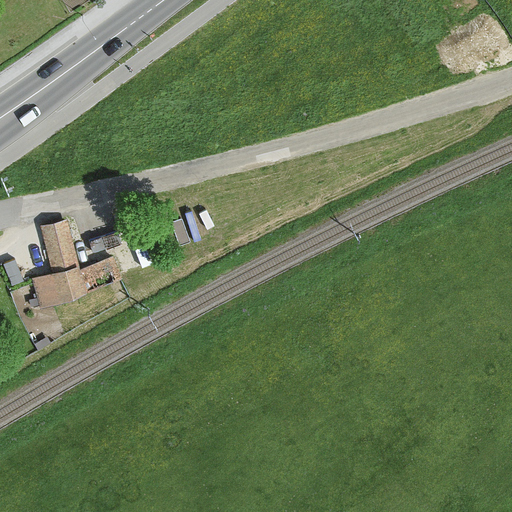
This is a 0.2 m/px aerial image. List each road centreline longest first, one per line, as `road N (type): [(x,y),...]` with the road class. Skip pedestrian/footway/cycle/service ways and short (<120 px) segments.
road 1 (unclassified): [(511,86),(164,180),(0,213)]
road 2 (secondary): [(0,120),(163,0)]
